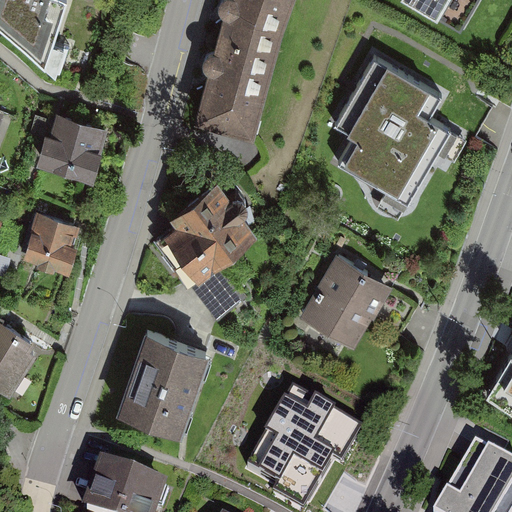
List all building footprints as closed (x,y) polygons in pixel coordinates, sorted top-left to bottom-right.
[(58,0),(0,0),(0,32),(49,74),(58,46),(47,41),(58,0)] [(293,0),(226,0),(191,126),(253,143),(293,0)] [(403,0),(461,31),(477,0),(403,0)] [(443,94),(374,56),(355,89),(334,128),(361,142),(344,172),(409,207),(450,130),(429,119),(443,94)] [(85,179),(101,127),(49,111),(32,163),(85,179)] [(255,235),(215,178),(165,213),(174,225),(163,233),(194,277),(255,235)] [(79,225),(32,212),(18,260),(65,273),(79,225)] [(392,289),(336,256),(299,318),(355,351),(392,289)] [(204,352),(139,329),(110,412),(175,435),(204,352)] [(27,348),(0,332),(0,385),(3,387),(27,348)] [(511,343),(487,394),(511,411),(511,343)] [(358,412),(289,374),(270,408),(280,422),(257,464),(302,489),(330,438),(340,443),(358,412)] [(511,511),(511,463),(475,443),(434,508),(439,511),(511,511)] [(155,511),(164,489),(93,465),(77,511),(155,511)]
